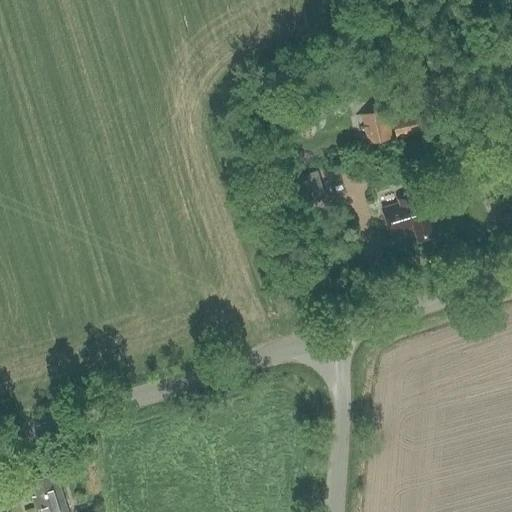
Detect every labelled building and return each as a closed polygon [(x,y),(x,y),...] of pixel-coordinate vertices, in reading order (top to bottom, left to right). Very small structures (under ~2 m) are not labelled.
[(392,118),(396,138),(436,129),(431,110),(426,111),(424,102),(402,107),(404,115),(392,118)] [(361,114),(368,144),(393,139),(386,108),(377,110),(376,106),(371,107),(372,111),(361,114)] [(323,185),(290,195),(294,208),(306,205),(327,198),(323,185)] [(438,224),(428,190),(399,198),(400,202),(382,207),(390,235),(414,229),(417,240),(435,235),(432,225),(438,224)] [(37,511),(66,511),(56,478),(51,480),(49,474),(31,479),(36,495),(32,496),(37,511)]
